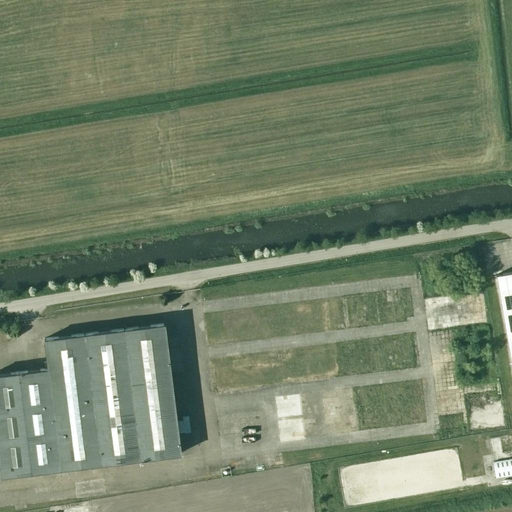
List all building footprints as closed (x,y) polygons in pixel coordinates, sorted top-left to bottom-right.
[(511,271),(495,275),(496,276),(511,371),(511,271)] [(408,301),(408,291),(396,291),(396,300),(408,301)] [(486,322),(482,292),(424,299),(428,329),(486,322)] [(394,319),(410,317),(408,305),(393,308),(394,319)] [(267,316),(268,325),(279,324),(279,316),(267,316)] [(45,367),(45,368),(0,373),(0,475),(180,453),(178,432),(184,431),(184,432),(190,431),(188,415),(182,416),(183,419),(176,420),(164,323),(44,338),(47,362),(43,362),(44,368),(45,367)] [(370,357),(397,356),(396,345),(370,346),(370,357)] [(276,363),(292,362),(291,349),(276,349),(276,363)] [(252,375),(251,363),(250,363),(249,354),(233,356),(234,365),(226,366),(227,377),(252,375)] [(15,358),(16,369),(42,365),(41,355),(15,358)] [(207,360),(208,370),(224,369),(223,359),(207,360)] [(257,385),(257,381),(262,380),(261,374),(243,377),(243,382),(238,383),(239,388),(257,385)] [(302,415),(299,393),(274,396),(277,418),(302,415)] [(305,439),(302,417),(277,420),(280,442),(305,439)] [(511,474),(511,458),(493,462),(495,477),(511,474)]
